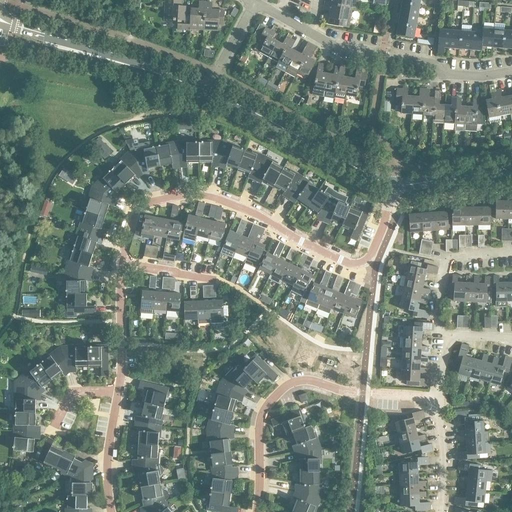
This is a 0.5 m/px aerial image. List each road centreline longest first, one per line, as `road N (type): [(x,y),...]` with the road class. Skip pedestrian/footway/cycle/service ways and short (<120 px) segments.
road 1 (residential): [(120,264),(136,208),(199,193),(359,264),(373,253),(393,184)]
road 2 (residential): [(431,397),(294,382),(273,396),(259,425),(256,511)]
road 3 (residential): [(255,3),(336,47),(431,64),(441,74),(511,71)]
road 4 (tertiary): [(208,91),(393,184)]
road 5 (residential): [(449,345),(437,324),(444,264),(453,252),(511,249)]
road 6 (residential): [(119,390),(120,264)]
road 7 (residential): [(111,511),(107,474),(119,390)]
road 8 (tertiary): [(393,184),(511,167)]
